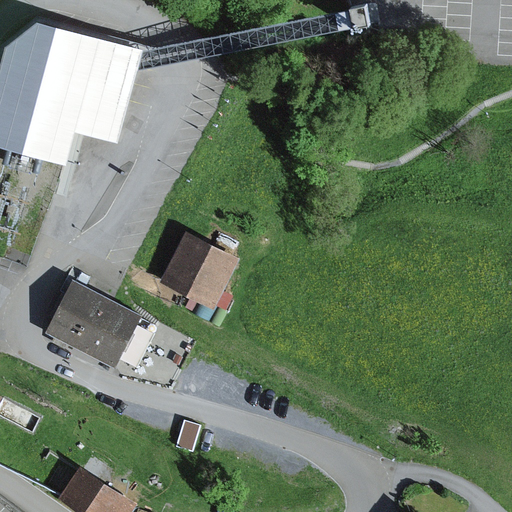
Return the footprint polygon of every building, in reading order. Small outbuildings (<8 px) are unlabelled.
[(370,0),(353,0),(356,22),(373,20),(372,8),(370,0)] [(115,148),(139,55),(32,27),(3,51),(0,62),(0,153),(63,170),(72,137),(81,139),(115,148)] [(184,235),(158,285),(212,312),(237,262),(184,235)] [(69,284),(43,336),(113,371),(140,319),(69,284)] [(200,426),(184,421),(176,448),(192,452),(200,426)] [(131,511),(135,508),(77,471),(58,501),(74,511),(131,511)]
